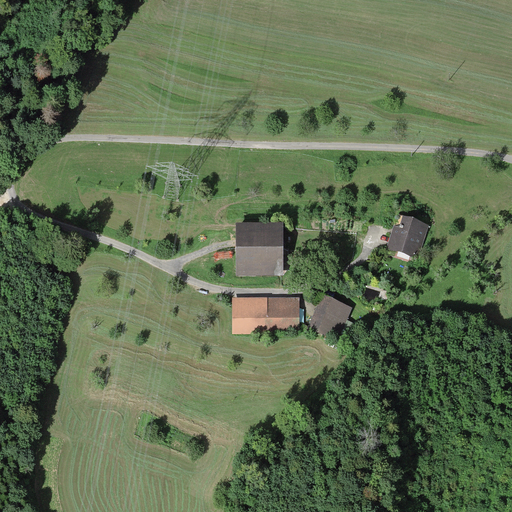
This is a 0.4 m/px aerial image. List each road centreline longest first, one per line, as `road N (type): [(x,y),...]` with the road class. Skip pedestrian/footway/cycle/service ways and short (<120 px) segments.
road 1 (track): [(162,267),(10,204),(8,175),(40,141),(395,148),(511,161)]
road 2 (track): [(240,511),(279,444),(378,326)]
